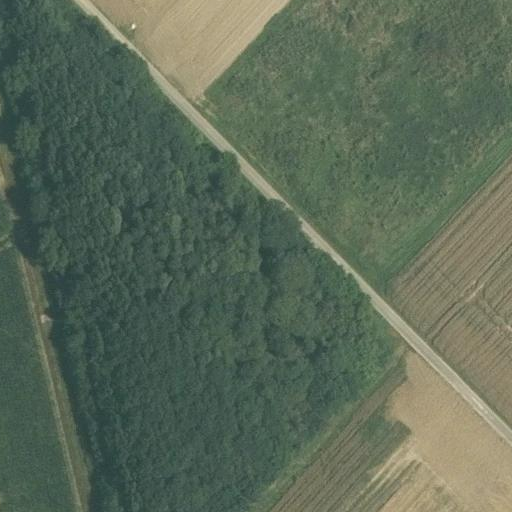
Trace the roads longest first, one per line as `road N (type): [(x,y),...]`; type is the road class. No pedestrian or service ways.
road 1 (track): [(511,437),(83,0)]
road 2 (track): [(0,108),(95,511)]
